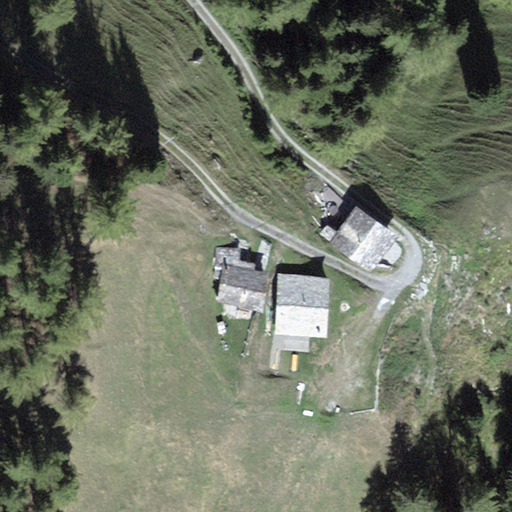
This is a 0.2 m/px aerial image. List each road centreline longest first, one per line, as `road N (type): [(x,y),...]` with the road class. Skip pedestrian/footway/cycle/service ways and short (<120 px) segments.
road 1 (track): [(189,0),(269,127),(397,202),(436,262),(429,279),(396,296),(299,236)]
road 2 (track): [(299,236),(228,201),(110,108),(0,66)]
